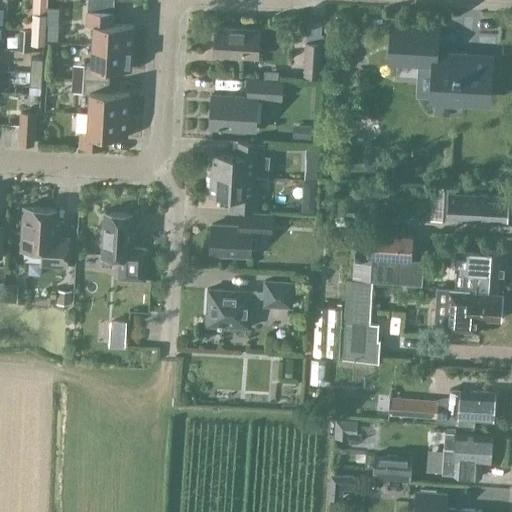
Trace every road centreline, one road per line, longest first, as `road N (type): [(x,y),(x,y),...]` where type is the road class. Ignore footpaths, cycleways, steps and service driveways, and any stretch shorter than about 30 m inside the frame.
road 1 (residential): [(169,360),(177,206),(159,172)]
road 2 (residential): [(170,0),(159,172)]
road 3 (residential): [(159,172),(0,163)]
